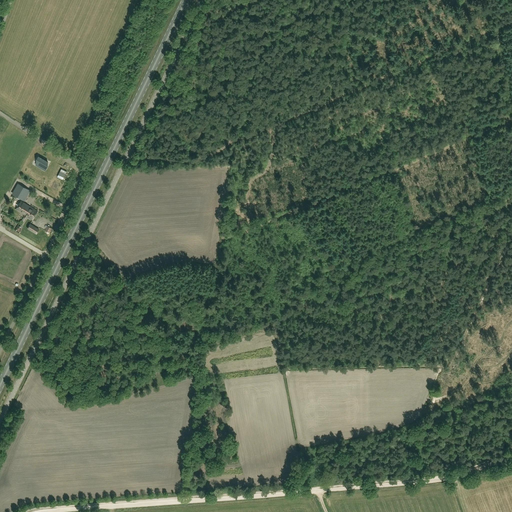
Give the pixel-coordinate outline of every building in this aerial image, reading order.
[(21,154),(1,185),(9,191),(30,160),(21,154)] [(36,163),(46,168),(48,165),(46,163),(48,161),(39,156),(37,159),(38,160),(36,163)] [(61,188),(72,166),(67,164),(65,168),(61,166),(52,184),(61,188)] [(19,184),(13,194),(25,201),(30,191),(19,184)] [(46,197),(47,194),(54,198),(57,192),(46,186),(41,194),(46,197)] [(16,210),(25,215),(30,207),(21,201),(16,210)] [(25,215),(24,217),(26,218),(27,216),(32,220),(38,211),(30,207),(25,215)]
